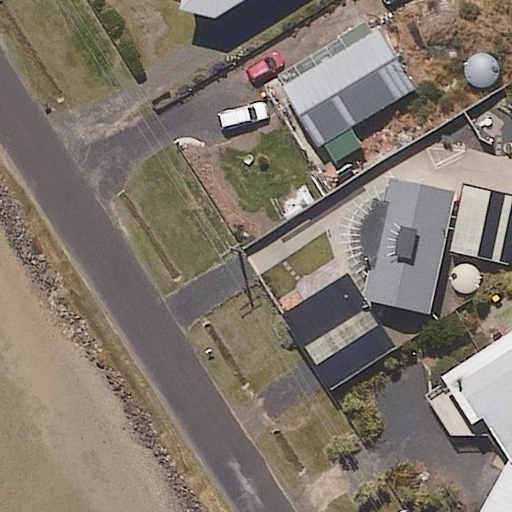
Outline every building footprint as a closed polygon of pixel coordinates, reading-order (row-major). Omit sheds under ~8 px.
[(245,0),(191,0),(206,24),(245,0)] [(413,90),(377,32),(286,89),(322,147),(413,90)] [(462,195),(384,181),(363,298),(432,311),(443,251),(501,261),(511,202),(511,198),(463,189),(462,195)] [(393,348),(346,273),(284,312),(331,387),(393,348)] [(511,511),(511,332),(453,369),(509,459),(479,511),(511,511)]
